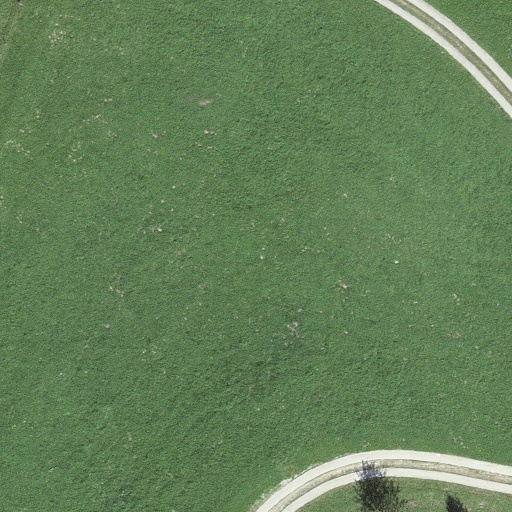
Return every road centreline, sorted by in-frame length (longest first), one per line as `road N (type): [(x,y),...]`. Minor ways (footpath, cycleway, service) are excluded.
road 1 (track): [(276,511),(346,471),(445,467),(511,478)]
road 2 (track): [(511,100),(397,0)]
